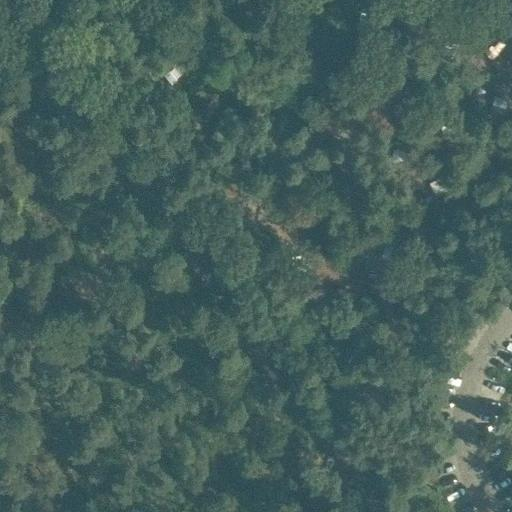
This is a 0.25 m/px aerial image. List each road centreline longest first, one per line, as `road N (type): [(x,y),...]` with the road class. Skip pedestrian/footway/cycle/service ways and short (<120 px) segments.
road 1 (unclassified): [(381,511),(9,0)]
road 2 (track): [(491,511),(474,489),(462,437),(473,374),(511,318)]
